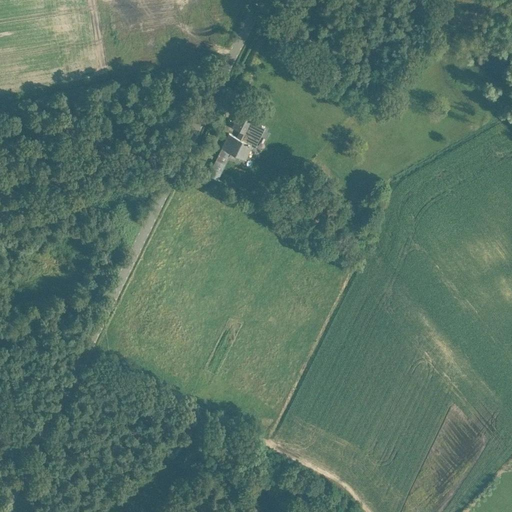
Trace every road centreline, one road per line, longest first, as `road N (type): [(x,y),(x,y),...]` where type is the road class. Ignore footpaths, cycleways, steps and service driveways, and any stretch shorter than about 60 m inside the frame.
road 1 (unclassified): [(262,0),(3,511)]
road 2 (track): [(83,351),(334,477),(367,511)]
